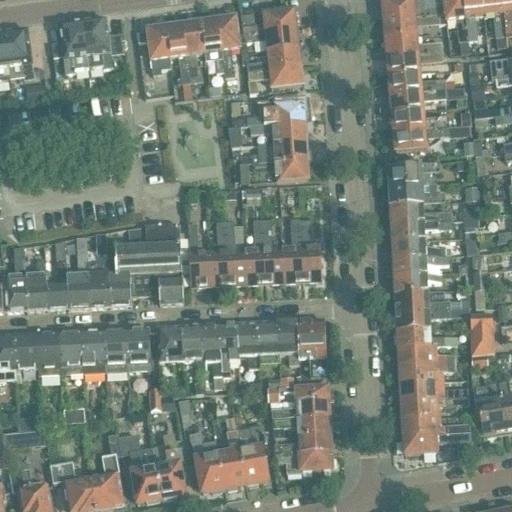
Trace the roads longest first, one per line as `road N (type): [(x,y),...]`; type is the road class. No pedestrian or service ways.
road 1 (residential): [(360,312),(0,326)]
road 2 (residential): [(360,312),(335,0)]
road 3 (residential): [(372,505),(360,312)]
road 4 (residential): [(0,23),(167,0)]
road 5 (residential): [(372,505),(511,479)]
